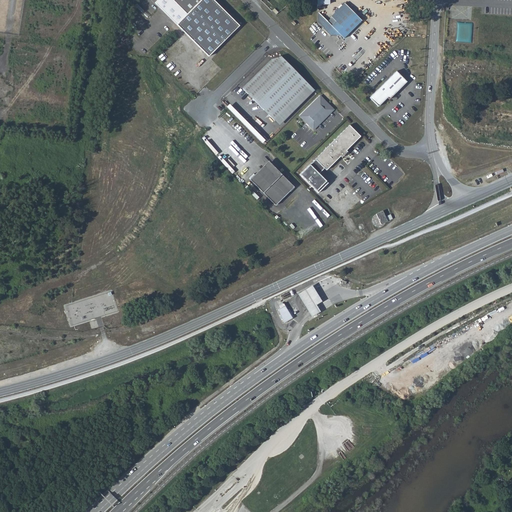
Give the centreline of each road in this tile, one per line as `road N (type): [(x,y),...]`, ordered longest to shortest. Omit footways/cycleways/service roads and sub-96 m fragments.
road 1 (trunk): [(511,229),(411,278),(280,360),(98,511)]
road 2 (trunk): [(115,511),(207,428),(295,364),(372,312),(511,243)]
road 3 (unclassified): [(108,358),(454,205)]
road 4 (unclassified): [(430,150),(399,152),(278,32)]
road 5 (unclassified): [(436,0),(430,150)]
